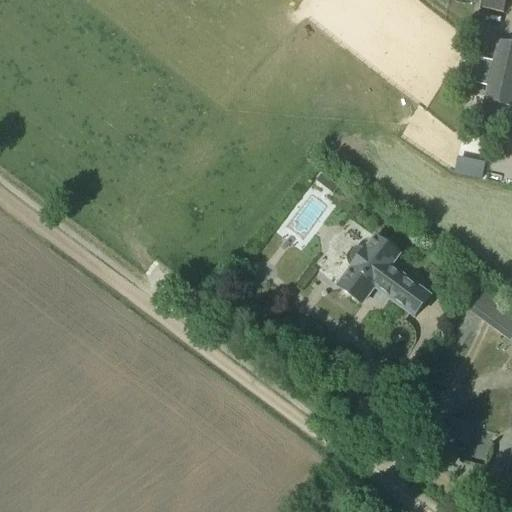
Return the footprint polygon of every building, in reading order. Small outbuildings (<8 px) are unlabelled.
[(506,0),(483,0),(481,10),(503,15),(506,0)] [(511,47),(495,43),(486,85),(511,91),(511,47)] [(510,108),(511,97),(511,91),(486,85),(482,102),(510,108)] [(484,117),(479,140),(494,143),(500,120),(484,117)] [(319,176),(312,184),(329,198),(336,190),(319,176)] [(351,271),(338,289),(360,306),(374,288),(414,319),(429,300),(388,269),(398,257),(375,240),(366,252),(365,251),(364,253),(356,251),(353,253),(348,259),(348,262),(349,266),(352,269),(350,271),(351,271)] [(452,419),(447,434),(466,440),(471,425),(452,419)]
